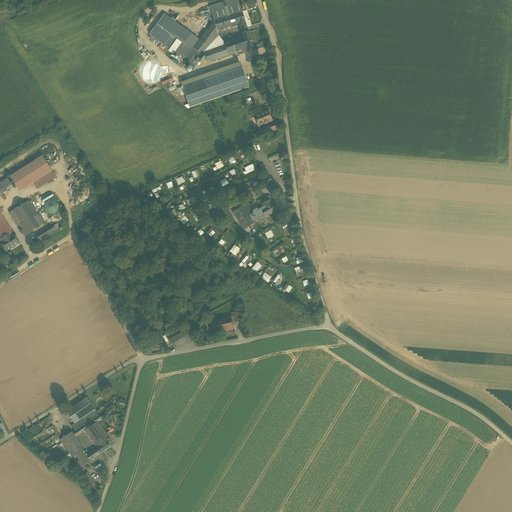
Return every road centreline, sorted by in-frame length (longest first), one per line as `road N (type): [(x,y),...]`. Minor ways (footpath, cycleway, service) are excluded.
road 1 (unclassified): [(259,0),(274,45),(301,235),(328,326),(511,443)]
road 2 (track): [(328,326),(140,358)]
road 3 (unknown): [(34,259),(6,214),(9,200),(55,186),(72,235)]
road 4 (track): [(0,441),(140,358)]
road 5 (track): [(140,358),(98,511)]
road 6 (track): [(140,358),(72,235)]
